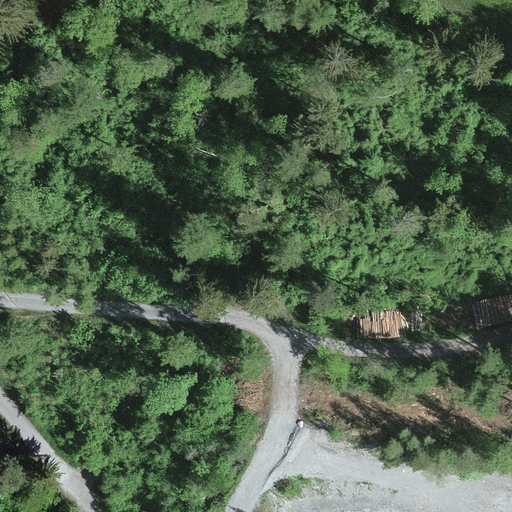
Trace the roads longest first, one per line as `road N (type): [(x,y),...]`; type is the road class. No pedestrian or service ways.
road 1 (track): [(0,304),(277,327),(331,348),(438,352),(511,329)]
road 2 (residential): [(0,398),(88,499)]
